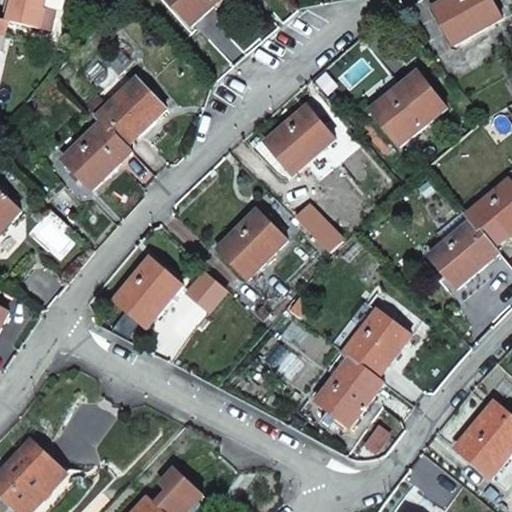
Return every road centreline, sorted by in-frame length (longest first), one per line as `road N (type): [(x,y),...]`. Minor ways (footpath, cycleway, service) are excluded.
road 1 (residential): [(386,0),(185,167),(56,323)]
road 2 (residential): [(56,323),(364,495)]
road 3 (residential): [(364,495),(511,315)]
